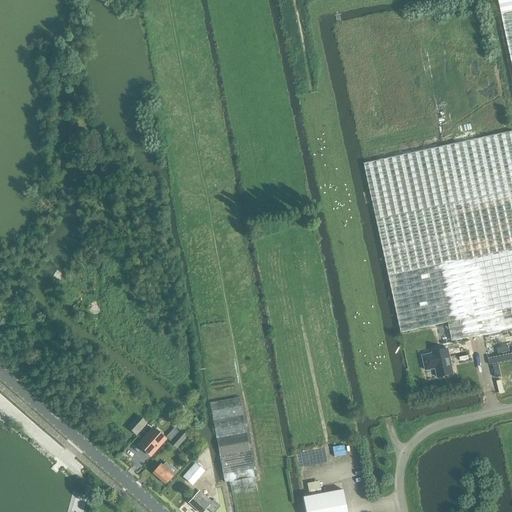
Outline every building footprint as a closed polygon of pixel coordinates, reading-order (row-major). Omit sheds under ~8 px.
[(511,0),(498,0),(501,13),(511,63),(511,0)] [(511,309),(511,132),(365,164),(372,201),(401,333),(448,323),(451,342),(511,328),(511,313),(511,309)] [(453,374),(449,349),(431,353),(431,354),(423,356),(425,370),(436,368),(438,378),(453,374)] [(260,511),(255,477),(249,452),(246,433),(239,397),(209,403),(216,439),(219,457),(224,483),(229,482),(234,511),(260,511)] [(181,431),(171,443),(176,447),(187,436),(181,431)] [(129,454),(142,465),(156,448),(144,438),(129,454)] [(159,465),(152,473),(166,484),(174,476),(173,475),(177,471),(170,464),(169,465),(165,462),(162,465),(160,464),(159,465)] [(192,486),(204,472),(195,464),(183,478),(192,486)] [(346,511),(342,490),(302,498),(305,511),(346,511)] [(211,502),(206,498),(199,491),(188,503),(198,511),(202,511),(206,508),(210,511),(214,511),(220,506),(213,500),(211,502)]
